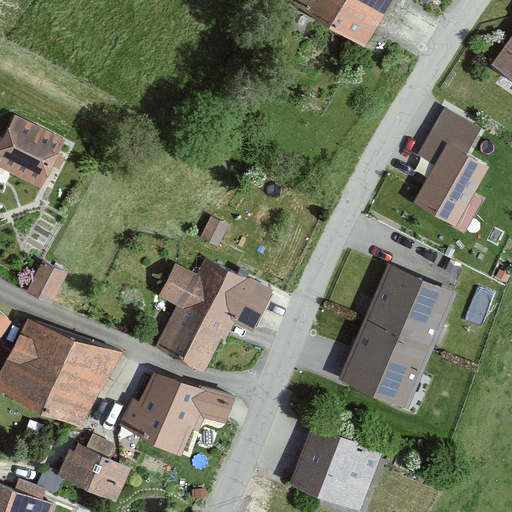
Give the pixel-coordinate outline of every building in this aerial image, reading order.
[(427,0),(290,0),(365,44),(390,0),(426,0),(427,0)] [(511,25),(490,57),(511,72),(511,25)] [(482,126),(446,106),(418,153),(434,163),(413,199),(455,223),(490,163),(468,150),(482,126)] [(61,142),(7,119),(0,135),(0,164),(44,183),(61,142)] [(228,221),(211,213),(200,234),(216,243),(228,221)] [(167,266),(154,293),(173,303),(153,342),(204,368),(232,314),(248,322),(267,284),(204,252),(190,278),(167,266)] [(40,256),(26,284),(50,296),(64,268),(40,256)] [(457,289),(388,260),(340,375),(409,404),(457,289)] [(0,331),(10,316),(0,306),(0,331)] [(121,350),(25,313),(0,367),(0,384),(77,422),(121,350)] [(230,392),(153,362),(141,394),(131,390),(118,421),(178,445),(194,406),(220,416),(230,392)] [(383,445),(312,418),(289,478),(361,505),(383,445)] [(76,443),(64,473),(115,495),(127,465),(76,443)] [(0,511),(52,511),(55,505),(0,486),(0,511)]
